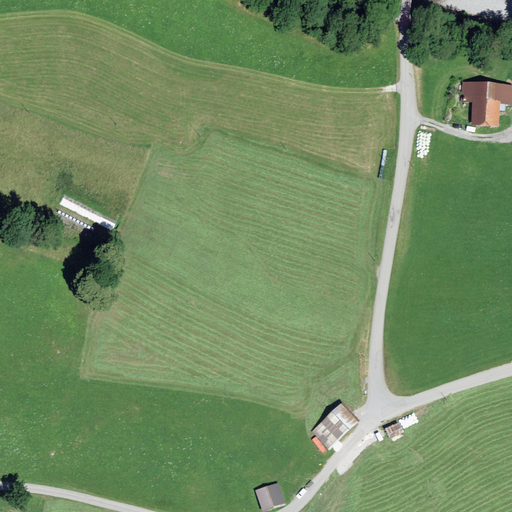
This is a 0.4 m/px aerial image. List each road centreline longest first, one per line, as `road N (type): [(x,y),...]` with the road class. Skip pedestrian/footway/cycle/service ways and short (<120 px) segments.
road 1 (track): [(0,17),(75,13),(169,53),(309,86),(408,86)]
road 2 (unclassified): [(408,0),(408,115),(376,324),(381,415)]
road 3 (residential): [(140,511),(0,485)]
road 4 (residential): [(511,369),(381,415)]
road 5 (residential): [(381,415),(289,511)]
